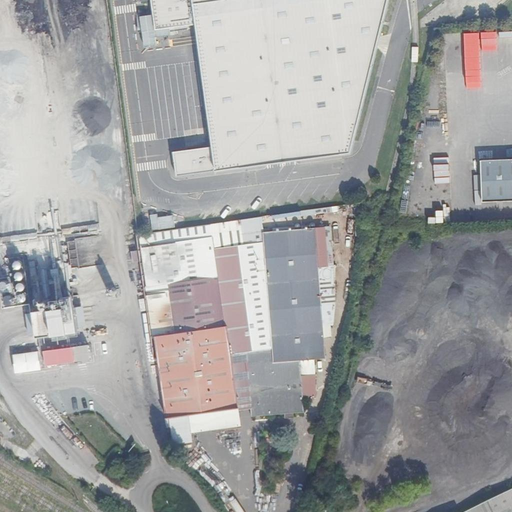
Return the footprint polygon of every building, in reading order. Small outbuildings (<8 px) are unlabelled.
[(154,0),(159,32),(200,26),(217,148),(178,154),(181,179),(355,154),(391,0),(154,0)] [(486,204),(511,202),(511,161),(483,162),(486,204)] [(222,277),(233,354),(251,351),(280,348),(269,244),(267,232),(266,220),(146,236),(153,287),(171,284),(216,278),(222,277)] [(280,348),(251,351),(260,416),(310,413),(305,360),(333,356),(321,228),(267,232),(269,244),(280,348)] [(18,265),(21,266),(24,264),(25,261),(23,259),(20,258),(17,260),(16,263),(18,265)] [(20,276),(23,277),(25,275),(26,272),(25,270),(21,269),(19,270),(18,274),(20,276)] [(222,277),(216,278),(233,406),(240,405),(233,354),(222,277)] [(153,287),(160,338),(171,416),(233,406),(216,278),(171,284),(153,287)] [(21,288),(24,288),(27,287),(28,284),(26,281),(23,280),(20,282),(19,285),(21,288)] [(23,299),(26,299),(28,298),(29,295),(27,292),(24,291),(22,293),(21,296),(23,299)] [(38,333),(79,328),(76,305),(36,310),(38,333)] [(46,350),(48,365),(75,361),(73,347),(46,350)] [(40,350),(15,355),(18,373),(44,369),(40,350)]
